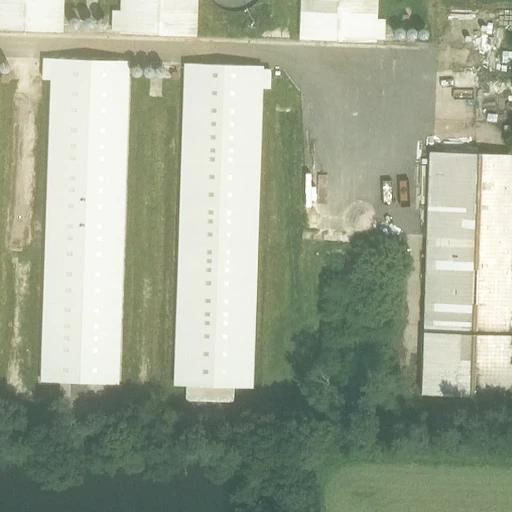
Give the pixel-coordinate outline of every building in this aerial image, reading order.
[(61,0),(0,0),(0,11),(61,13),(61,0)] [(195,0),(109,0),(109,18),(195,21),(195,0)] [(377,0),(298,0),(298,23),(376,26),(377,0)] [(50,61),(40,368),(116,370),(127,46),(43,44),(43,61),(50,61)] [(184,67),(173,373),(249,376),(260,75),(269,75),(270,52),(177,49),(176,66),(184,67)] [(329,99),(304,100),(306,141),(331,140),(329,99)] [(511,139),(427,137),(419,381),(511,384),(511,139)] [(371,205),(351,206),(353,230),(372,228),(371,205)]
